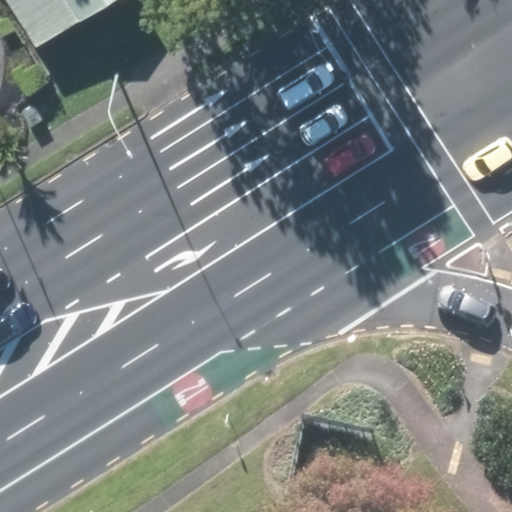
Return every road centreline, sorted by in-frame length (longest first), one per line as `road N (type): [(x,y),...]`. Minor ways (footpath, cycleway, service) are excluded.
road 1 (primary): [(245,222),(0,377)]
road 2 (primary): [(487,70),(245,222)]
road 3 (primary): [(511,316),(245,222)]
